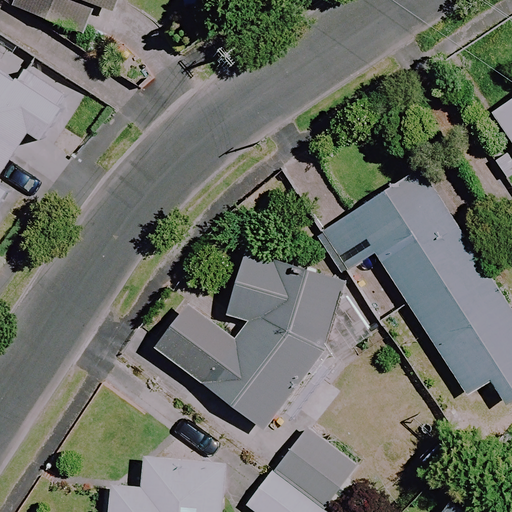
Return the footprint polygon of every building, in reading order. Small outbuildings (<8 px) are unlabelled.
[(26,0),(89,30),(99,0),(102,0),(121,7),(123,0),(26,0)] [(511,106),(495,118),(511,142),(511,106)] [(511,402),(511,314),(423,174),(321,239),(343,273),(376,252),(469,399),(493,384),(507,405),(511,402)] [(349,285),(250,256),(233,314),(251,327),(238,344),(191,309),(158,352),(263,431),(330,347),(349,285)] [(359,467),(311,428),(248,506),(255,511),(352,511),(365,496),(348,482),(359,467)] [(224,511),(228,470),(148,462),(145,493),(111,489),(108,511),(224,511)]
